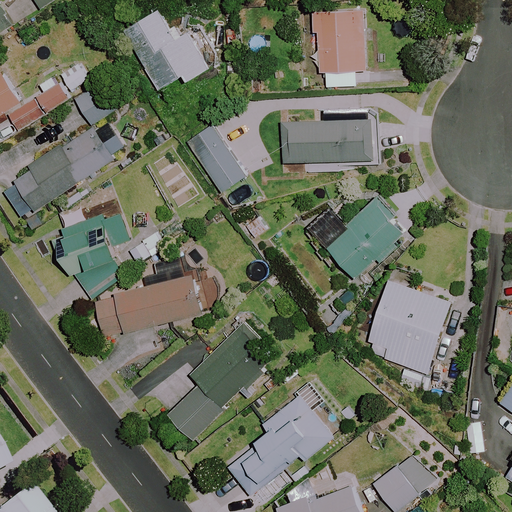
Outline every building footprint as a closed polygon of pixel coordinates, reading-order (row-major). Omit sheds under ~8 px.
[(56,0),(36,0),(42,9),(56,0)] [(0,35),(15,27),(0,1),(0,35)] [(175,37),(159,8),(124,27),(159,91),(185,77),(190,84),(213,71),(209,64),(190,29),(175,37)] [(326,89),(358,88),(357,71),(367,71),(364,8),(309,10),(311,52),(319,51),(320,73),(325,73),(326,89)] [(92,79),(81,63),(64,75),(75,90),(92,79)] [(0,116),(22,103),(2,71),(0,72),(0,116)] [(70,99),(56,76),(34,90),(38,96),(10,114),(21,131),(70,99)] [(104,81),(77,98),(94,126),(121,108),(104,81)] [(377,158),(375,118),(282,123),(284,163),(377,158)] [(247,176),(213,122),(185,139),(220,194),(247,176)] [(115,161),(94,127),(29,167),(32,172),(5,189),(23,218),(115,161)] [(398,238),(408,229),(381,198),(327,246),(355,277),(376,258),(381,264),(404,245),(398,238)] [(66,278),(120,260),(116,249),(131,244),(121,212),(52,235),(66,278)] [(336,233),(323,215),(306,228),(308,231),(298,238),(292,230),(280,239),(326,300),(338,291),(334,285),(340,281),(315,248),(336,233)] [(269,229),(260,216),(247,226),(255,238),(269,229)] [(188,275),(183,257),(155,263),(157,271),(144,274),(146,285),(95,298),(105,338),(203,314),(193,274),(188,275)] [(371,355),(445,379),(455,346),(440,341),(455,296),(420,285),(418,292),(388,282),(387,286),(378,283),(373,299),(382,302),(368,343),(374,345),(371,355)] [(282,356),(250,320),(192,371),(204,384),(171,413),(195,439),(229,409),(227,406),(282,356)] [(511,390),(503,403),(511,409),(511,390)] [(264,423),(273,435),(231,465),(254,496),(337,437),(314,405),(305,393),(264,423)] [(511,433),(499,423),(489,434),(511,452),(511,433)] [(0,469),(9,465),(0,447),(0,469)] [(395,511),(419,495),(398,466),(375,483),(395,511)] [(51,511),(30,485),(0,508),(0,511),(51,511)] [(327,494),(325,489),(276,505),(278,511),(363,511),(355,485),(327,494)]
